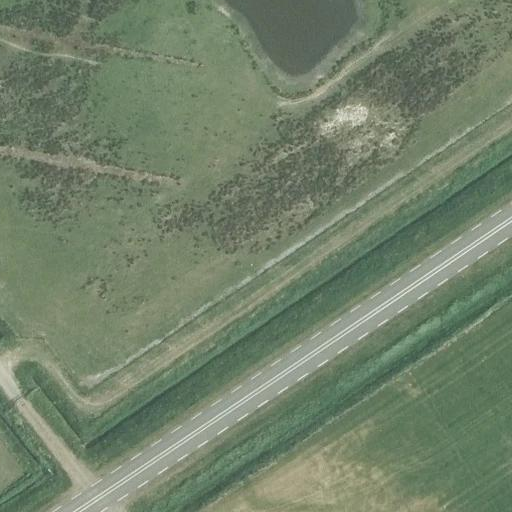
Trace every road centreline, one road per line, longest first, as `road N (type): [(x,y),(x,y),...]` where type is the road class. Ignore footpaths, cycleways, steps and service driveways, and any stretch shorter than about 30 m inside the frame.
road 1 (secondary): [(97,498),(511,217)]
road 2 (unclassified): [(0,375),(97,498)]
